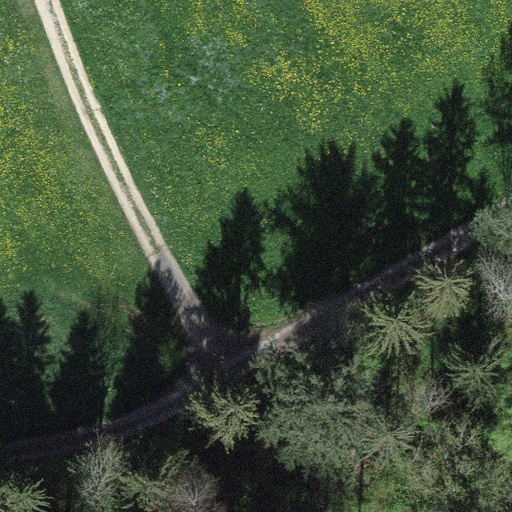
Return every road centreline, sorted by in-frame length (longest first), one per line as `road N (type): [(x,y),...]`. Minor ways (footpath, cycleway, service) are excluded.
road 1 (track): [(217,374),(65,0)]
road 2 (track): [(217,374),(511,207)]
road 3 (track): [(0,454),(115,431),(217,374)]
